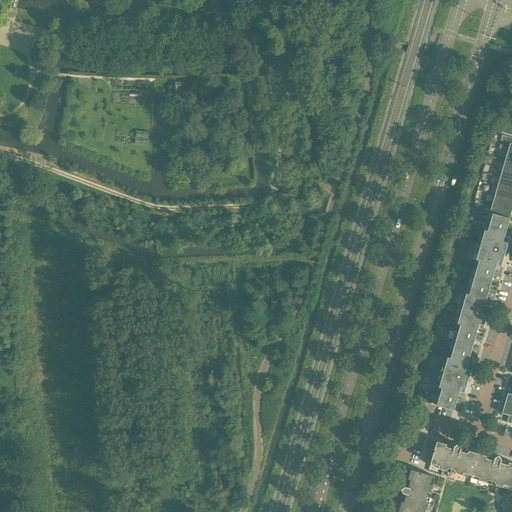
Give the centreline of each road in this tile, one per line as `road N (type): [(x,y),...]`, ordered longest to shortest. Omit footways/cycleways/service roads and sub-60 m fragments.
road 1 (secondary): [(459,0),(310,511)]
road 2 (secondary): [(346,511),(491,9)]
road 3 (residential): [(477,431),(431,419),(413,426),(388,511)]
road 4 (track): [(33,73),(183,78)]
road 5 (residential): [(477,431),(511,312)]
